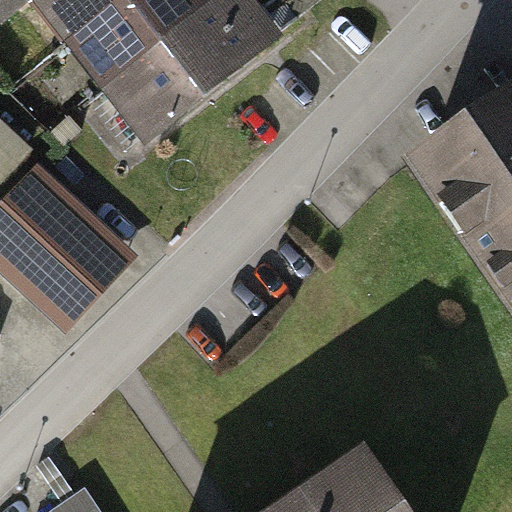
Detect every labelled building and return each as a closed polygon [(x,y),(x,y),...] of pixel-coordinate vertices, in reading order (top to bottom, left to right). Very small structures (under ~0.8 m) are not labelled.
[(0,0),(0,9),(4,14),(21,0),(0,0)] [(52,0),(80,35),(123,0),(52,0)] [(117,81),(218,0),(123,0),(80,35),(117,81)] [(234,0),(218,0),(117,81),(153,125),(264,36),(234,0)] [(511,99),(413,168),(511,310),(511,99)] [(45,158),(0,207),(0,215),(97,303),(146,250),(45,158)] [(418,511),(376,450),(285,511),(418,511)] [(111,511),(90,480),(43,511),(111,511)]
